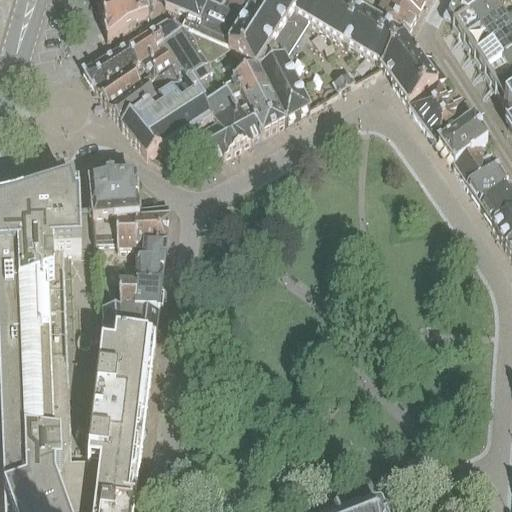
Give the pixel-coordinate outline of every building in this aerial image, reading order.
[(93,0),(106,47),(147,20),(142,5),(143,5),(141,0),(93,0)] [(186,35),(226,52),(234,54),(255,77),(287,128),(309,116),(282,63),(277,66),(302,26),(372,68),(381,75),(383,78),(387,84),(390,89),(407,112),(417,105),(417,106),(437,91),(445,84),(429,62),(417,64),(417,63),(416,61),(415,60),(413,57),(410,53),(408,50),(407,49),(408,48),(406,47),(406,48),(402,42),(402,41),(370,22),(334,0),(167,0),(163,10),(191,22),(186,35)] [(417,17),(387,1),(385,0),(380,0),(370,22),(402,41),(405,43),(419,17),(417,17)] [(417,17),(426,0),(386,0),(387,1),(417,17)] [(483,11),(481,10),(476,5),(469,0),(459,0),(447,21),(453,31),(483,11)] [(469,0),(476,5),(481,10),(494,1),(493,0),(469,0)] [(483,11),(453,31),(451,32),(462,48),(501,23),(490,7),(483,11)] [(462,48),(472,65),(511,40),(501,23),(462,48)] [(94,96),(100,93),(157,57),(154,53),(170,41),(180,33),(173,30),(166,28),(152,36),(115,58),(82,79),(94,96)] [(180,33),(170,41),(154,53),(157,57),(160,55),(172,72),(183,89),(169,98),(120,132),(145,164),(161,154),(162,155),(185,140),(187,142),(211,127),(197,108),(222,93),(220,90),(205,99),(197,86),(212,77),(207,69),(229,55),(226,52),(186,35),(180,33)] [(483,81),(511,62),(511,40),(472,65),(483,81)] [(160,55),(157,57),(100,93),(95,97),(108,117),(172,72),(160,55)] [(511,62),(483,81),(494,98),(511,85),(511,62)] [(108,117),(120,132),(169,98),(183,89),(172,72),(108,117)] [(283,130),(253,78),(222,93),(239,120),(260,143),(283,130)] [(437,91),(417,106),(408,113),(425,136),(462,111),(452,95),(443,100),(437,91)] [(239,120),(222,93),(197,108),(211,127),(214,132),(197,143),(206,160),(213,170),(260,143),(239,120)] [(511,105),(502,112),(511,126),(511,127),(507,132),(511,140),(511,105)] [(467,119),(462,111),(425,136),(437,152),(464,132),(459,124),(467,119)] [(486,150),(472,127),(464,132),(437,152),(453,174),(480,155),(486,150)] [(466,194),(501,172),(497,166),(490,170),(480,155),(453,174),(466,194)] [(202,176),(213,170),(206,160),(196,166),(202,176)] [(466,194),(478,213),(506,195),(502,187),(508,183),(501,172),(466,194)] [(138,225),(136,207),(134,185),(108,186),(88,191),(92,229),(91,229),(93,249),(93,255),(115,255),(116,260),(134,260),(134,250),(133,226),(138,225)] [(511,192),(507,195),(506,195),(478,213),(491,231),(511,218),(511,192)] [(66,482),(61,257),(79,257),(77,193),(0,216),(0,264),(4,264),(4,271),(13,511),(62,511),(57,496),(57,482),(66,482)] [(167,212),(136,207),(138,225),(169,223),(167,212)] [(511,218),(491,231),(511,266),(511,218)] [(169,223),(138,225),(133,226),(134,250),(142,250),(165,250),(169,223)] [(160,292),(165,250),(142,250),(139,267),(134,268),(134,291),(160,292)] [(118,319),(157,319),(160,292),(134,291),(118,291),(118,319)] [(154,347),(157,319),(118,319),(102,319),(106,346),(147,346),(154,347)] [(83,469),(66,469),(66,482),(57,482),(57,496),(62,511),(133,511),(154,347),(147,346),(106,346),(102,346),(83,469)]
